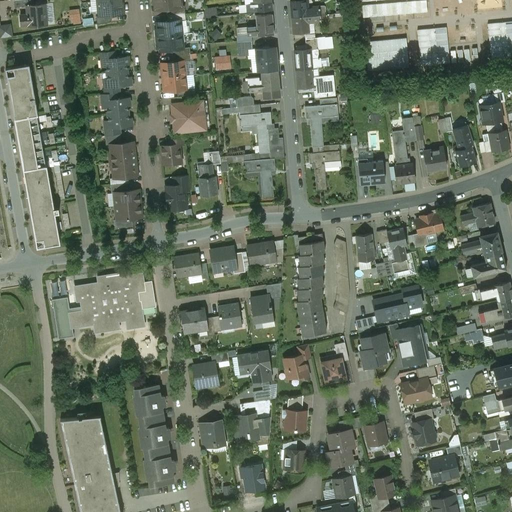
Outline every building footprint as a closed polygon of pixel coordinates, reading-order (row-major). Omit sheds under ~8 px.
[(121,0),(108,0),(98,1),(100,16),(111,15),(123,13),(121,0)] [(180,0),(154,0),(155,10),(166,9),(181,7),(181,6),(180,0)] [(305,0),(300,0),(291,1),(292,18),(307,16),(307,9),(305,0)] [(511,0),(485,0),(486,11),(511,9),(511,0)] [(32,5),(26,5),(26,6),(28,27),(47,25),(45,4),(32,5)] [(181,7),(166,9),(167,15),(185,13),(184,6),(181,6),(181,7)] [(205,8),(206,16),(217,14),(216,6),(205,8)] [(318,6),(312,6),(312,8),(307,9),(307,16),(319,15),(318,6)] [(72,24),(82,23),(81,8),(71,9),(72,24)] [(185,13),(167,15),(168,21),(167,21),(168,21),(181,20),(186,20),(185,13)] [(272,14),(256,15),(256,26),(247,27),(247,35),(247,36),(252,36),(274,34),(272,14)] [(111,15),(100,16),(96,16),(97,24),(111,22),(111,15)] [(319,15),(307,16),(308,23),(313,23),(314,25),(320,24),(319,15)] [(307,16),(292,18),(293,33),(308,32),(308,23),(307,16)] [(85,25),(95,23),(94,17),(84,19),(85,25)] [(168,21),(157,23),(158,30),(159,37),(182,34),(181,20),(168,21)] [(511,20),(488,22),(490,58),(511,56),(511,20)] [(0,24),(1,37),(14,36),(13,24),(0,24)] [(182,34),(159,37),(160,43),(159,43),(160,51),(172,50),(184,48),(182,34)] [(318,48),(317,37),(305,39),(306,49),(318,48)] [(325,37),(317,37),(318,48),(318,49),(319,49),(326,48),(325,37)] [(368,40),(370,70),(410,67),(408,37),(368,40)] [(242,41),(237,42),(238,57),(247,56),(247,49),(253,49),(252,40),(242,41)] [(184,48),(172,50),(172,56),(190,54),(189,47),(184,48)] [(275,47),(256,48),(258,72),(262,71),(277,70),(275,47)] [(318,48),(306,49),(295,50),(297,69),(311,67),(312,68),(320,67),(319,57),(319,49),(318,49),(318,48)] [(115,50),(99,52),(100,60),(105,59),(105,58),(116,57),(115,50)] [(190,54),(172,56),(173,62),(184,61),(184,62),(191,61),(190,54)] [(216,69),(232,68),(231,55),(215,56),(216,69)] [(116,57),(105,58),(105,59),(107,73),(125,71),(124,64),(129,64),(129,63),(130,62),(130,61),(130,60),(130,59),(129,58),(128,57),(128,56),(116,57)] [(173,62),(161,63),(162,73),(164,75),(165,77),(186,75),(184,62),(184,61),(173,62)] [(29,64),(6,68),(14,118),(15,118),(15,119),(37,115),(37,114),(38,114),(29,64)] [(333,75),(312,77),(312,68),(297,69),(298,88),(316,86),(316,90),(326,89),(327,96),(335,95),(333,75)] [(277,70),(262,71),(263,80),(259,80),(258,77),(248,78),(248,81),(244,82),(244,93),(264,91),(265,98),(280,97),(277,70)] [(125,71),(107,73),(108,86),(108,87),(119,86),(131,84),(131,83),(132,82),(132,81),(132,80),(132,79),(131,78),(130,78),(130,77),(126,77),(125,71)] [(186,75),(165,77),(165,81),(163,83),(164,92),(177,90),(187,89),(186,75)] [(119,86),(108,87),(108,86),(103,87),(104,94),(116,92),(116,93),(120,92),(119,86)] [(187,89),(177,90),(178,96),(181,96),(191,95),(195,94),(195,90),(192,90),(190,88),(187,89)] [(316,90),(314,90),(314,97),(327,96),(326,89),(316,90)] [(116,92),(104,94),(100,94),(101,101),(106,100),(117,99),(116,93),(116,92)] [(503,92),(494,94),(496,103),(499,102),(499,103),(505,102),(503,92)] [(251,96),(235,97),(236,107),(254,105),(253,98),(251,96)] [(117,99),(106,100),(108,114),(126,112),(125,106),(129,105),(129,104),(130,103),(131,102),(130,101),(130,100),(129,99),(128,97),(117,99)] [(321,122),(317,123),(316,117),(337,116),(335,98),(319,100),(320,106),(304,107),(306,118),(311,118),(311,123),(310,123),(312,146),(323,145),(321,122)] [(172,103),(173,114),(170,114),(171,121),(173,121),(175,132),(206,129),(202,100),(181,102),(172,103)] [(496,103),(480,106),(481,115),(484,117),(485,124),(487,123),(488,133),(503,131),(501,121),(503,120),(499,103),(499,102),(496,103)] [(254,108),(239,109),(240,120),(239,120),(239,122),(240,122),(240,126),(260,124),(260,130),(257,130),(259,153),(270,152),(268,129),(267,129),(266,124),(272,123),(270,112),(254,113),(254,108)] [(126,112),(108,114),(109,128),(120,127),(132,126),(131,124),(133,123),(133,122),(133,120),(132,120),(131,119),(131,118),(126,118),(126,112)] [(381,113),(371,113),(371,121),(381,121),(381,113)] [(37,115),(15,119),(14,119),(16,127),(38,123),(37,115),(38,115),(37,115)] [(450,117),(443,118),(445,131),(446,132),(452,131),(450,117)] [(412,118),(402,119),(404,131),(405,143),(406,143),(416,141),(414,127),(412,118)] [(465,126),(453,130),(459,149),(471,145),(471,146),(473,145),(465,122),(464,122),(465,126)] [(38,123),(16,127),(17,136),(40,132),(38,123)] [(421,125),(414,127),(416,141),(424,140),(421,125)] [(120,127),(109,128),(104,128),(105,136),(121,134),(120,127)] [(503,131),(488,133),(492,151),(509,148),(506,130),(503,131)] [(403,134),(392,136),(396,166),(394,166),(396,184),(415,181),(413,163),(411,163),(410,158),(408,158),(406,143),(405,143),(404,131),(403,131),(403,134)] [(40,132),(17,136),(19,144),(41,140),(40,132)] [(488,133),(482,134),(486,153),(492,151),(488,133)] [(41,140),(19,144),(20,153),(43,149),(41,140)] [(132,142),(110,144),(111,153),(113,155),(114,162),(135,160),(135,154),(133,153),(132,142)] [(171,145),(161,146),(162,156),(163,156),(164,164),(171,163),(173,165),(178,164),(179,162),(181,162),(179,145),(179,144),(171,145)] [(459,149),(455,150),(460,166),(476,161),(471,146),(471,145),(459,149)] [(444,148),(424,152),(427,171),(447,167),(444,148)] [(43,149),(20,153),(22,161),(44,157),(43,149)] [(323,152),(309,153),(310,164),(314,163),(317,191),(327,190),(324,163),(340,161),(339,150),(323,152)] [(270,152),(259,153),(259,159),(243,161),(245,171),(260,170),(262,198),(273,197),(271,171),(275,170),(274,159),(271,159),(270,152)] [(44,157),(22,161),(23,169),(47,165),(46,165),(44,157)] [(382,161),(367,162),(367,158),(358,159),(360,184),(370,184),(370,181),(383,180),(383,183),(384,183),(382,161)] [(135,160),(114,162),(115,168),(113,171),(113,178),(114,178),(128,177),(136,176),(135,167),(136,166),(135,160)] [(212,163),(203,164),(204,169),(198,169),(199,178),(200,196),(217,194),(216,176),(213,176),(212,163)] [(59,164),(54,165),(60,197),(64,196),(59,164)] [(47,165),(23,169),(37,248),(60,244),(55,213),(59,212),(58,207),(54,208),(47,165)] [(188,175),(173,177),(174,186),(187,184),(187,187),(186,188),(186,190),(190,190),(188,175)] [(128,183),(110,185),(111,193),(114,193),(114,192),(129,190),(128,183)] [(174,186),(167,186),(167,192),(166,192),(167,204),(169,204),(169,209),(177,209),(180,210),(183,210),(185,208),(186,208),(185,197),(186,195),(184,193),(184,190),(186,190),(186,188),(187,187),(187,184),(174,186)] [(129,190),(114,192),(114,193),(115,206),(140,203),(139,189),(129,190)] [(140,203),(115,206),(117,219),(132,217),(132,218),(142,217),(140,203)] [(489,203),(473,207),(474,212),(476,221),(477,227),(494,222),(489,203)] [(438,210),(439,215),(440,220),(449,218),(447,207),(438,210)] [(474,212),(460,216),(463,225),(476,221),(474,212)] [(431,214),(421,216),(422,219),(416,220),(419,233),(420,238),(427,236),(428,235),(435,233),(434,231),(442,229),(440,220),(439,215),(432,217),(431,214)] [(117,219),(114,219),(115,228),(133,226),(132,218),(132,217),(117,219)] [(403,228),(386,232),(388,241),(389,248),(391,247),(403,245),(407,245),(403,228)] [(385,230),(376,232),(379,243),(388,241),(386,232),(385,230)] [(497,232),(480,236),(481,240),(483,251),(485,256),(502,251),(497,232)] [(320,233),(296,237),(297,244),(321,240),(320,233)] [(419,233),(413,235),(415,247),(429,244),(427,236),(420,238),(419,233)] [(371,234),(355,237),(359,261),(374,259),(372,250),(373,250),(371,234)] [(346,242),(335,238),(333,245),(336,246),(333,252),(336,253),(334,258),(337,260),(335,266),(338,267),(336,272),(339,274),(348,278),(346,242)] [(321,240),(297,244),(299,254),(296,255),(298,266),(296,266),(297,277),(296,278),(298,290),(295,290),(297,302),(295,302),(300,337),(324,333),(319,298),(321,297),(319,285),(322,285),(320,274),(322,273),(320,263),(323,262),(321,251),(323,251),(321,240)] [(481,240),(461,245),(463,255),(483,251),(481,240)] [(273,242),(246,246),(249,265),(276,260),(274,250),(273,242)] [(403,245),(391,247),(394,259),(397,272),(409,270),(403,245)] [(233,247),(210,251),(213,270),(221,269),(222,272),(233,270),(237,269),(235,254),(233,247)] [(283,248),(274,250),(276,260),(276,262),(282,261),(283,248)] [(485,262),(470,265),(473,277),(506,269),(502,251),(485,256),(484,256),(485,262)] [(242,253),(235,254),(237,269),(233,270),(234,274),(245,272),(242,253)] [(198,254),(174,258),(177,277),(201,273),(202,273),(200,264),(198,254)] [(394,259),(383,262),(386,275),(397,272),(394,259)] [(383,262),(375,264),(376,267),(378,276),(386,275),(383,262)] [(206,263),(200,264),(202,273),(201,273),(202,279),(209,278),(206,263)] [(376,267),(370,268),(372,278),(378,276),(376,267)] [(129,272),(98,276),(99,282),(75,286),(77,300),(82,300),(82,306),(69,308),(67,297),(52,300),(58,339),(74,336),(73,327),(94,323),(95,332),(119,328),(118,319),(126,318),(128,328),(144,325),(141,301),(138,302),(137,291),(145,290),(142,273),(129,275),(129,272)] [(348,278),(339,274),(337,280),(339,281),(337,287),(339,288),(337,294),(338,295),(336,301),(334,308),(347,313),(349,293),(348,278)] [(67,279),(52,282),(54,296),(69,293),(67,279)] [(511,292),(509,280),(492,284),(495,296),(496,301),(511,297),(511,292)] [(281,283),(266,285),(268,296),(270,295),(271,298),(281,297),(281,283)] [(418,284),(402,288),(403,294),(404,294),(407,309),(422,305),(418,284)] [(493,287),(474,292),(476,296),(480,295),(481,299),(495,296),(493,287)] [(403,294),(389,297),(393,318),(409,315),(407,309),(404,294),(403,294)] [(262,298),(251,300),(254,320),(262,318),(263,326),(275,324),(271,298),(270,295),(268,296),(262,297),(262,298)] [(389,297),(373,301),(378,322),(393,318),(389,297)] [(511,297),(496,301),(500,316),(500,317),(511,314),(511,297)] [(239,304),(218,307),(219,316),(221,326),(222,329),(242,325),(239,304)] [(498,307),(479,311),(481,320),(500,316),(498,307)] [(204,308),(182,311),(185,332),(207,328),(206,318),(204,308)] [(219,316),(212,317),(214,331),(222,330),(222,329),(221,326),(219,316)] [(212,317),(206,318),(207,328),(208,336),(215,335),(214,331),(212,317)] [(373,317),(355,321),(358,333),(369,330),(376,329),(373,317)] [(397,323),(389,326),(392,339),(399,337),(397,330),(399,329),(397,323)] [(399,329),(397,330),(399,337),(401,349),(400,349),(403,364),(408,363),(409,365),(421,362),(420,360),(425,359),(424,354),(427,353),(425,344),(422,344),(420,335),(423,334),(421,325),(399,329)] [(511,327),(503,330),(504,333),(507,346),(511,345),(511,327)] [(475,330),(467,332),(469,339),(483,335),(481,329),(475,330)] [(369,330),(358,333),(360,339),(361,339),(361,338),(371,336),(369,330)] [(371,336),(361,338),(361,339),(363,350),(360,350),(364,368),(382,364),(381,363),(386,362),(384,351),(388,350),(384,333),(371,336)] [(504,333),(490,337),(493,349),(507,346),(504,333)] [(345,342),(334,344),(337,355),(337,358),(341,358),(342,361),(349,359),(345,342)] [(308,344),(297,346),(299,355),(303,354),(304,358),(311,357),(308,344)] [(227,351),(211,354),(212,360),(219,359),(219,362),(229,360),(227,351)] [(267,351),(249,354),(250,355),(239,356),(242,372),(252,370),(253,381),(261,379),(263,391),(271,389),(269,379),(271,379),(267,351)] [(299,355),(284,358),(286,370),(288,369),(290,378),(298,376),(299,378),(308,376),(304,358),(303,354),(299,355)] [(337,355),(320,359),(326,382),(346,377),(342,361),(341,358),(337,358),(337,355)] [(440,357),(428,359),(427,360),(428,367),(434,365),(442,363),(440,357)] [(215,362),(193,365),(196,387),(219,383),(215,362)] [(497,388),(511,384),(511,363),(493,367),(497,388)] [(428,367),(416,369),(419,380),(427,378),(427,379),(436,376),(434,365),(428,367)] [(419,380),(401,384),(405,403),(415,401),(418,402),(423,401),(424,399),(431,397),(427,379),(427,378),(419,380)] [(158,384),(135,388),(136,396),(137,396),(140,413),(139,413),(141,428),(142,428),(145,445),(144,445),(146,460),(147,460),(150,477),(149,477),(150,485),(174,481),(172,474),(168,474),(168,470),(175,469),(174,460),(166,461),(166,457),(170,456),(167,442),(163,442),(163,438),(170,437),(169,428),(161,429),(161,425),(164,424),(162,409),(158,410),(158,406),(165,405),(163,396),(156,397),(155,393),(159,392),(158,384)] [(263,391),(253,392),(254,401),(257,401),(270,399),(271,389),(263,391)] [(494,393),(483,396),(485,402),(496,400),(494,393)] [(303,395),(288,399),(287,409),(302,410),(303,395)] [(511,396),(498,400),(501,411),(511,408),(511,396)] [(270,399),(257,401),(259,412),(270,411),(270,399)] [(431,408),(414,412),(416,422),(430,419),(434,418),(431,408)] [(287,409),(286,409),(286,410),(283,409),(282,417),(285,418),(285,429),(305,430),(306,410),(302,410),(287,409)] [(256,413),(234,417),(235,422),(232,423),(235,437),(248,435),(248,437),(256,436),(258,435),(255,419),(257,418),(256,413)] [(377,413),(356,417),(359,427),(359,428),(364,426),(379,422),(377,413)] [(101,416),(82,417),(82,418),(79,419),(79,418),(60,419),(60,420),(61,420),(80,511),(120,511),(114,482),(118,482),(116,475),(113,476),(100,416),(101,416)] [(257,418),(255,419),(258,435),(256,436),(257,445),(268,444),(269,416),(257,418)] [(356,417),(339,421),(341,431),(350,429),(359,427),(356,417)] [(416,422),(413,423),(414,429),(413,432),(414,436),(416,438),(417,444),(435,440),(435,439),(436,436),(435,431),(433,430),(430,419),(416,422)] [(490,419),(484,420),(486,429),(493,427),(490,419)] [(205,421),(198,423),(200,436),(207,435),(206,424),(205,421)] [(221,421),(206,424),(207,435),(200,436),(202,446),(214,444),(214,445),(217,445),(216,441),(224,440),(221,421)] [(379,422),(364,426),(369,445),(387,441),(382,421),(379,422)] [(341,431),(328,434),(332,450),(332,451),(349,447),(354,446),(350,429),(341,431)] [(506,429),(495,432),(497,438),(507,435),(506,429)] [(495,432),(483,435),(484,441),(497,438),(495,432)] [(454,444),(461,442),(459,434),(452,436),(454,444)] [(507,435),(497,438),(498,444),(509,441),(507,435)] [(297,440),(283,444),(282,449),(287,449),(296,450),(297,440)] [(511,440),(509,441),(498,444),(500,451),(511,447),(511,440)] [(460,444),(446,448),(448,456),(454,454),(455,456),(462,454),(460,444)] [(349,447),(332,451),(332,450),(327,451),(330,466),(344,463),(352,461),(349,447)] [(296,450),(287,449),(286,458),(284,461),(284,467),(286,469),(302,470),(303,450),(296,450)] [(448,456),(431,460),(433,467),(430,467),(431,470),(430,471),(431,477),(432,477),(433,479),(440,478),(441,479),(459,475),(455,456),(454,454),(448,456)] [(269,492),(263,456),(236,461),(243,496),(269,492)] [(358,459),(352,461),(344,463),(346,470),(355,468),(359,467),(358,459)] [(346,470),(338,472),(339,478),(350,475),(351,475),(356,474),(355,468),(346,470)] [(339,478),(333,479),(337,497),(348,495),(354,494),(351,475),(350,475),(339,478)] [(391,475),(374,479),(378,494),(386,492),(387,496),(395,494),(391,475)] [(158,492),(175,490),(174,484),(158,486),(158,492)] [(233,485),(224,486),(225,496),(234,495),(233,485)] [(455,488),(440,491),(442,498),(455,495),(457,495),(455,488)] [(378,494),(369,496),(371,506),(389,502),(387,496),(386,492),(378,494)] [(442,498),(431,500),(433,511),(442,511),(458,508),(455,495),(442,498)] [(476,504),(487,504),(486,496),(475,496),(476,504)] [(349,501),(317,507),(318,511),(353,511),(352,503),(352,501),(349,501)] [(389,502),(371,506),(372,511),(382,511),(390,509),(389,502)]
